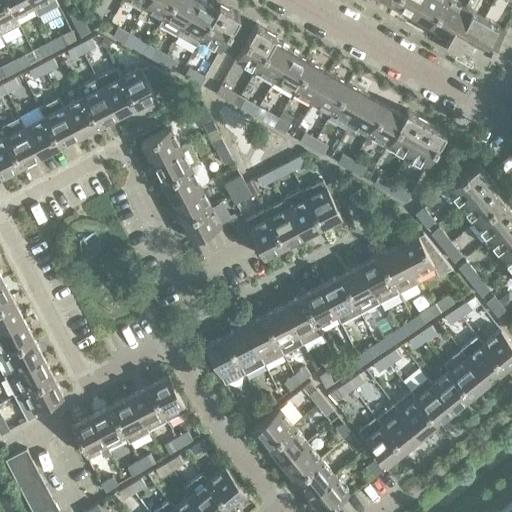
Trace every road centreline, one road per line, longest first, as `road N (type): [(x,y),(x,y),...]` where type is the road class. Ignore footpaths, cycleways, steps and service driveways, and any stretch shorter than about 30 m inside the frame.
road 1 (residential): [(168,338),(206,310),(118,144),(0,202)]
road 2 (residential): [(495,104),(302,0)]
road 3 (residential): [(280,509),(214,427),(168,338)]
road 4 (residential): [(86,388),(0,219)]
road 5 (residential): [(69,503),(29,425),(86,388)]
